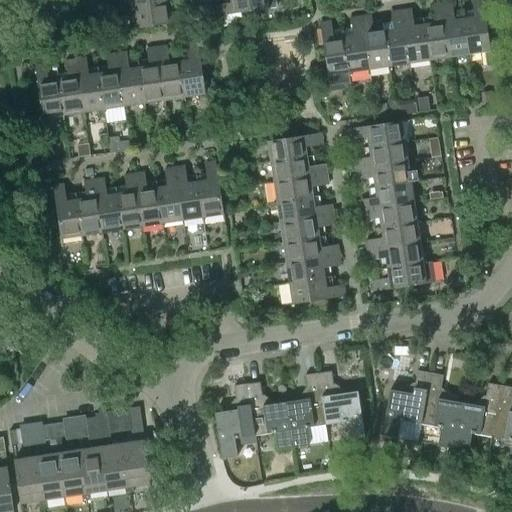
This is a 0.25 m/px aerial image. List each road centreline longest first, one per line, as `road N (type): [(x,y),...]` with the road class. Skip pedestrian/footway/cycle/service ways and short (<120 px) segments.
road 1 (residential): [(166,398),(187,365),(224,347),(476,309),(511,263)]
road 2 (residential): [(430,511),(352,501),(274,509)]
road 3 (residential): [(203,511),(192,440),(166,398)]
